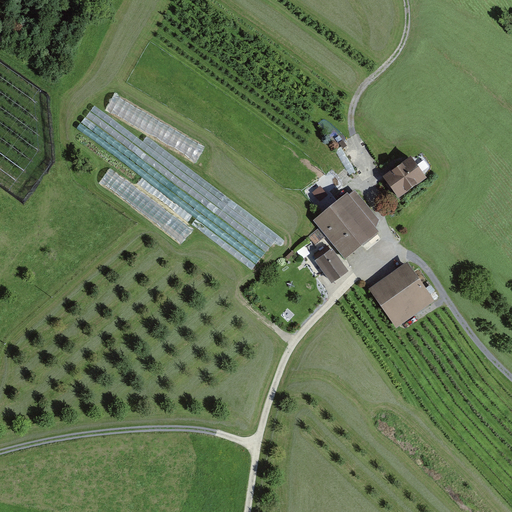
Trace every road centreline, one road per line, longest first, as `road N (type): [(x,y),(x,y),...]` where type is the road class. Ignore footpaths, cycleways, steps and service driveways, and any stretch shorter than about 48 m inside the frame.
road 1 (track): [(248,511),(256,441),(278,373),(302,330),(397,243),(433,279),(485,364),(511,389)]
road 2 (track): [(0,451),(94,431),(176,427),(256,441)]
